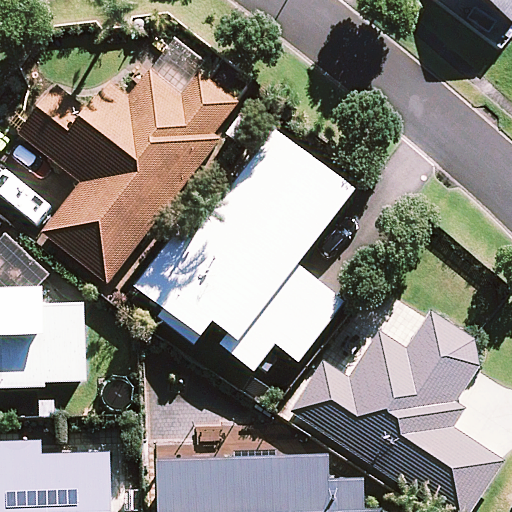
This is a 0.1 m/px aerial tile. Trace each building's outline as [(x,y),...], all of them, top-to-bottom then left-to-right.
[(511,15),(511,0),(475,0),(506,24),(511,15)] [(243,112),(199,78),(182,101),(151,77),(130,104),(111,89),(90,116),(54,89),(17,137),(82,187),(43,238),(107,287),(243,112)] [(353,200),(276,138),(187,249),(177,241),(136,292),(201,343),(205,338),(253,376),(276,348),(298,366),(343,309),(296,271),(353,200)] [(0,391),(86,388),(84,313),(42,314),(42,296),(0,297),(0,391)] [(488,355),(432,318),(409,354),(381,336),(353,379),(327,363),(292,417),(439,511),(473,511),(504,466),(449,430),(464,407),(457,403),(488,355)] [(47,460),(46,448),(0,449),(0,511),(112,511),(112,458),(47,460)] [(326,463),(159,468),(159,511),(369,511),(369,483),(326,484),(326,463)]
